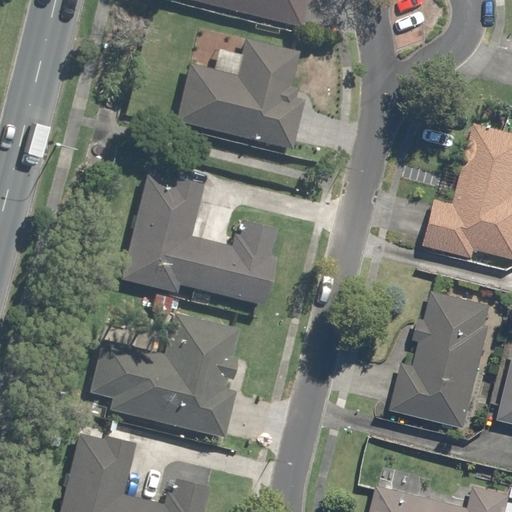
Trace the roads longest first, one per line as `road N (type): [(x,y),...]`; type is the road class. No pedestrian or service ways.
road 1 (residential): [(388,86),(296,430),(284,511)]
road 2 (primary): [(30,0),(0,130)]
